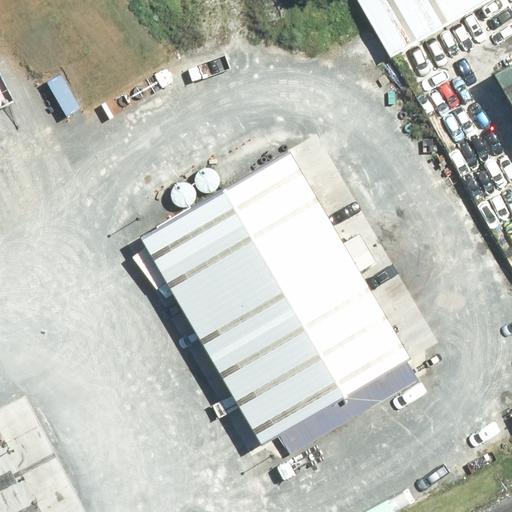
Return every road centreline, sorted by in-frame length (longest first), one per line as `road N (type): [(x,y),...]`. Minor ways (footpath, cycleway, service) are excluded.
road 1 (unknown): [(0,264),(130,159),(257,77),(310,79),(478,351),(472,369),(272,511)]
road 2 (unknown): [(0,352),(97,511)]
